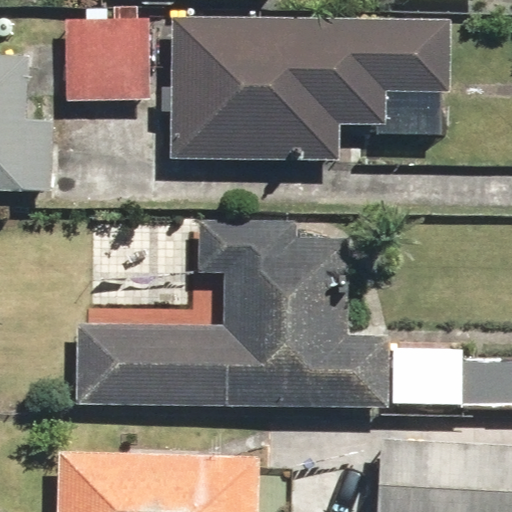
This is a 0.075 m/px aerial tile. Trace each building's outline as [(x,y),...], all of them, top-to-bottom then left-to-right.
[(176,155),(343,161),(345,128),(387,130),(388,97),(449,99),(452,26),(182,16),(176,155)] [(152,21),(68,20),(67,100),(151,101),(152,21)] [(0,195),(56,198),(59,130),(29,129),(31,94),(60,95),(62,56),(0,53),(0,195)] [(228,223),(194,223),(193,275),(228,275),(227,325),(193,325),(193,310),(96,309),(95,324),(82,324),(81,405),(394,408),(394,336),(334,335),(335,281),(351,281),(351,242),(302,242),(302,224),(262,224),(262,235),(228,235),(228,223)] [(511,366),(461,366),(460,407),(511,408),(511,366)] [(511,511),(511,444),(381,438),(377,511),(511,511)] [(287,511),(289,487),(260,486),(261,460),(62,454),(59,511),(287,511)] [(373,511),(376,467),(300,463),(297,511),(373,511)]
